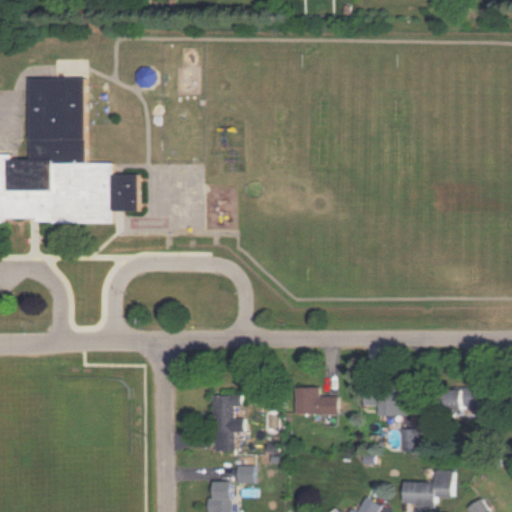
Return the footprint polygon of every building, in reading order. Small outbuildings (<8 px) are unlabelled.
[(88,78),(32,77),(32,159),(14,159),(14,154),(0,153),(0,223),(9,223),(9,217),(37,217),(37,221),(114,222),(114,210),(142,210),(142,174),(115,173),(115,163),(87,162),(88,78)] [(299,413),(340,413),(339,395),(321,395),(321,386),(298,387),(299,413)] [(480,386),(447,387),(448,409),(467,409),(467,406),(481,405),(480,386)] [(409,415),(409,390),(365,390),(365,405),(381,405),(381,415),(409,415)] [(216,395),(216,452),(237,452),(237,431),(247,431),(247,417),(236,418),(236,406),(244,406),(244,395),(216,395)] [(423,428),(402,428),(403,450),(424,450),(423,428)] [(407,481),(406,502),(421,502),(421,508),(439,508),(439,496),(455,496),(456,470),(438,469),(437,482),(407,481)] [(215,498),(210,498),(209,511),(234,511),(235,481),(216,480),(215,498)] [(378,511),(383,505),(366,495),(356,511),(346,511),(343,510),(342,511),(378,511)] [(472,511),(493,511),(486,497),(470,505),(472,511)]
